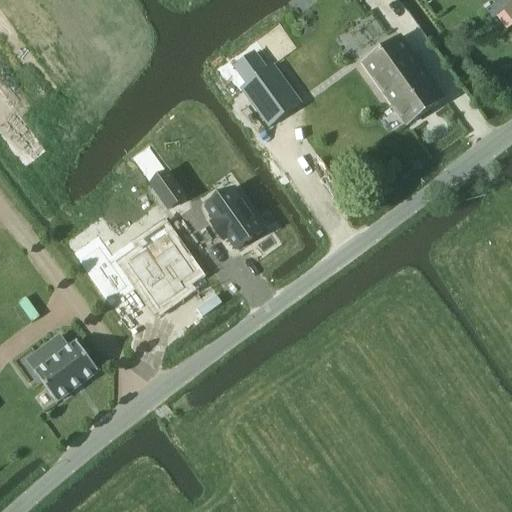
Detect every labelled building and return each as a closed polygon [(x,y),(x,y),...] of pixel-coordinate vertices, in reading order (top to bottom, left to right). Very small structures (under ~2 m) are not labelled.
[(511,4),(503,12),(511,24),(511,4)] [(406,127),(444,100),(400,38),(363,65),(406,127)] [(302,105),(274,66),(267,71),(256,54),(236,68),(248,85),(241,89),(269,128),(302,105)] [(185,199),(166,174),(150,185),(169,211),(185,199)] [(263,232),(244,207),(235,194),(209,213),(218,226),(214,229),(223,242),(227,238),(236,251),(263,232)] [(183,286),(156,252),(130,273),(142,288),(149,283),(164,302),(183,286)] [(35,375),(56,404),(99,373),(87,358),(90,356),(81,344),(78,346),(76,344),(69,350),(60,338),(34,357),(43,369),(35,375)]
